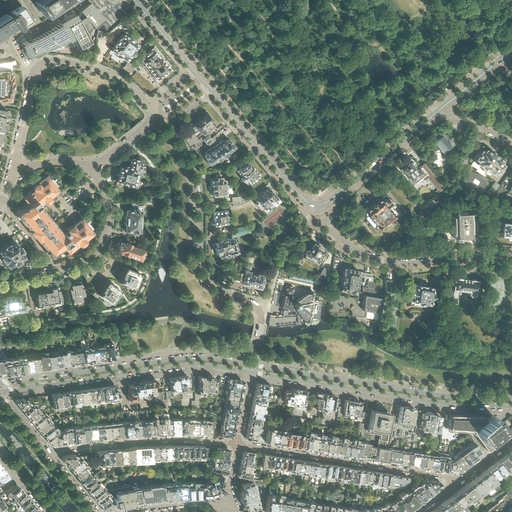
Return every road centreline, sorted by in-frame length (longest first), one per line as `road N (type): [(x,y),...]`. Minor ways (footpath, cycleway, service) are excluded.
road 1 (residential): [(252,364),(259,309),(206,281),(192,169),(165,124)]
road 2 (secondary): [(250,372),(449,404),(511,406)]
road 3 (secondary): [(511,399),(252,364)]
road 4 (secondary): [(252,364),(181,358),(0,383)]
road 5 (secondary): [(0,391),(188,365),(250,372)]
road 6 (residential): [(149,106),(102,71),(41,63),(32,74),(15,168)]
road 7 (residential): [(237,443),(462,478)]
road 8 (residential): [(511,256),(417,263),(372,257),(338,239),(322,204)]
road 9 (residential): [(237,443),(124,441),(47,453)]
road 10 (residential): [(0,280),(81,260),(98,246),(107,198),(88,167)]
road 11 (residential): [(322,204),(303,198),(208,86)]
road 12 (residential): [(322,204),(431,116)]
